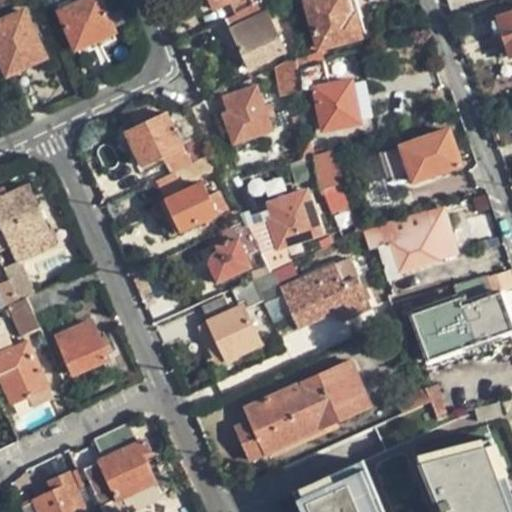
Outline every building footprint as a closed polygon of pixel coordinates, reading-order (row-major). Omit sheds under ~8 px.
[(84,0),(59,11),(76,51),(116,33),(102,0),(84,0)] [(211,0),(215,9),(229,3),(234,0),(211,0)] [(234,0),(229,3),(234,16),(250,8),(247,0),(234,0)] [(353,13),(349,0),(309,0),(305,1),(319,50),(364,38),(358,12),(353,13)] [(362,0),(349,0),(353,13),(358,12),(365,10),(362,0)] [(261,3),(258,4),(250,8),(234,16),(224,20),(229,29),(266,13),(261,3)] [(0,20),(0,62),(7,78),(50,59),(26,9),(0,20)] [(511,12),(497,17),(510,57),(511,56),(511,12)] [(266,13),(229,29),(248,68),(285,51),(278,38),(266,13)] [(294,47),(292,33),(278,38),(285,51),(294,47)] [(298,70),(296,57),(278,66),(281,95),(301,91),(298,70)] [(325,61),(298,70),(301,91),(314,89),(323,132),(361,125),(360,120),(354,83),(353,77),(330,82),(325,61)] [(362,82),(354,83),(360,120),(370,118),(362,82)] [(234,143),(273,130),(258,86),(226,96),(230,111),(224,113),(234,143)] [(185,146),(193,163),(207,156),(185,109),(172,115),(170,113),(128,133),(143,166),(164,156),(185,146)] [(459,136),(467,134),(460,114),(452,115),(459,136)] [(401,145),(402,147),(411,174),(415,182),(463,167),(450,128),(401,145)] [(164,156),(172,173),(193,163),(185,146),(164,156)] [(393,180),(411,174),(402,147),(384,153),(393,180)] [(334,150),(314,156),(320,192),(347,184),(334,150)] [(218,167),(211,153),(207,156),(193,163),(172,173),(156,181),(162,192),(218,167)] [(154,202),(170,237),(220,214),(219,210),(226,208),(220,194),(212,197),(204,180),(154,202)] [(29,185),(0,197),(0,251),(9,247),(16,263),(22,260),(56,245),(29,185)] [(268,218),(279,249),(323,234),(308,189),(269,202),(273,216),(268,218)] [(230,214),(235,225),(245,221),(240,210),(230,214)] [(401,274),(444,260),(437,240),(432,226),(428,227),(423,213),(363,231),(371,251),(380,248),(393,245),(401,274)] [(262,250),(247,220),(245,221),(235,225),(222,232),(227,244),(218,248),(210,256),(209,262),(218,284),(254,269),(248,256),(262,250)] [(451,235),(437,240),(444,260),(458,256),(451,235)] [(402,277),(401,274),(393,245),(380,248),(390,281),(402,277)] [(16,263),(3,269),(9,282),(17,302),(27,297),(38,292),(22,260),(16,263)] [(282,286),(300,327),(340,310),(345,319),(372,307),(359,277),(346,283),(336,263),(282,286)] [(281,266),(273,270),(280,285),(288,282),(281,266)] [(270,271),(253,279),(263,300),(265,304),(280,297),(270,271)] [(490,275),(454,286),(459,297),(412,315),(430,361),(511,332),(511,316),(503,292),(497,294),(490,275)] [(69,278),(38,292),(27,297),(35,314),(76,296),(69,278)] [(263,300),(253,279),(238,286),(247,306),(263,300)] [(0,290),(7,306),(10,305),(17,302),(9,282),(0,285),(0,290)] [(210,321),(227,360),(261,344),(243,305),(232,308),(226,296),(203,306),(210,321)] [(41,328),(35,314),(27,297),(17,302),(10,305),(24,336),(41,328)] [(52,342),(67,374),(73,370),(75,375),(111,359),(94,319),(58,334),(60,338),(52,342)] [(405,334),(399,319),(361,336),(368,351),(405,334)] [(218,364),(227,360),(210,321),(199,326),(218,364)] [(283,344),(274,323),(268,326),(278,347),(283,344)] [(30,340),(0,353),(0,391),(6,388),(12,404),(51,387),(30,340)] [(252,460),(271,452),(350,416),(372,407),(351,360),(245,409),(250,419),(236,426),(252,460)] [(439,384),(426,387),(431,401),(439,421),(450,417),(439,384)] [(431,401),(426,387),(425,388),(397,401),(403,414),(431,401)] [(353,423),(350,416),(271,452),(274,459),(353,423)] [(103,507),(123,498),(156,483),(149,467),(158,463),(147,438),(139,442),(131,424),(108,435),(116,452),(85,466),(103,507)] [(511,511),(511,485),(495,439),(417,458),(433,494),(447,488),(453,502),(439,508),(441,511),(511,511)] [(386,511),(364,463),(293,493),(301,511),(386,511)] [(87,511),(69,471),(50,480),(54,489),(22,504),(25,511),(87,511)] [(447,488),(433,494),(439,508),(453,502),(447,488)] [(129,511),(123,498),(103,507),(105,511),(129,511)]
